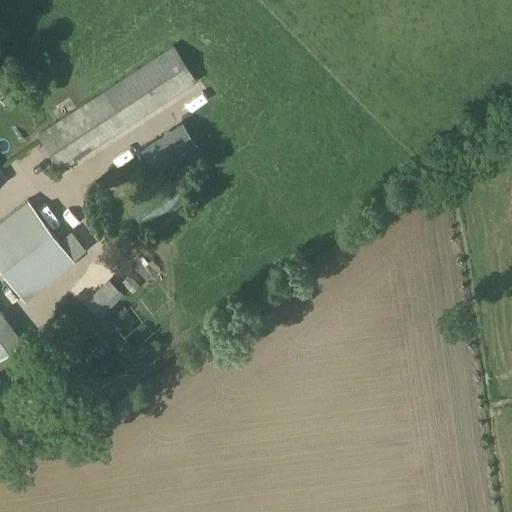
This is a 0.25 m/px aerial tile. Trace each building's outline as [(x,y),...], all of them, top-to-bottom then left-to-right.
[(36,133),(59,169),(196,79),(173,44),(36,133)] [(180,108),(205,92),(198,82),(173,98),(180,108)] [(155,175),(197,148),(180,120),(137,147),(155,175)] [(142,228),(184,199),(170,177),(143,195),(146,199),(130,210),(142,228)] [(73,258),(83,251),(67,231),(58,238),(29,200),(0,221),(0,272),(23,302),(75,261),(73,258)] [(79,223),(69,231),(79,244),(90,236),(79,223)] [(99,316),(122,293),(110,280),(86,303),(99,316)] [(0,355),(17,343),(0,319),(0,355)]
